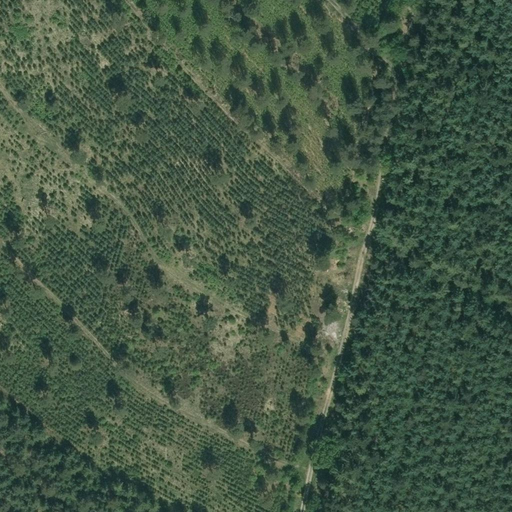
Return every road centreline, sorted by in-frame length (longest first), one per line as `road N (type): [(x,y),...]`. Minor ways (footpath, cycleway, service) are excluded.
road 1 (track): [(422,0),(377,226),(359,268),(302,511)]
road 2 (track): [(307,489),(133,388),(59,321)]
road 3 (track): [(370,243),(511,315)]
